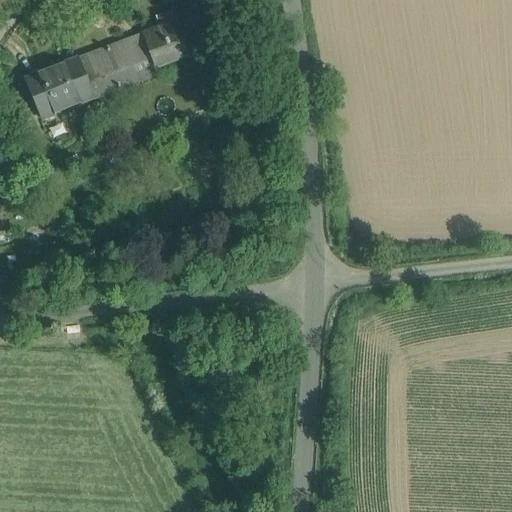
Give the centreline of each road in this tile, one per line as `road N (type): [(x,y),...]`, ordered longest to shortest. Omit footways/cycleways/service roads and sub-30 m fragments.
road 1 (unclassified): [(0,321),(314,281)]
road 2 (unclassified): [(291,0),(314,281)]
road 3 (unclassified): [(314,281),(298,511)]
road 4 (track): [(314,281),(511,262)]
